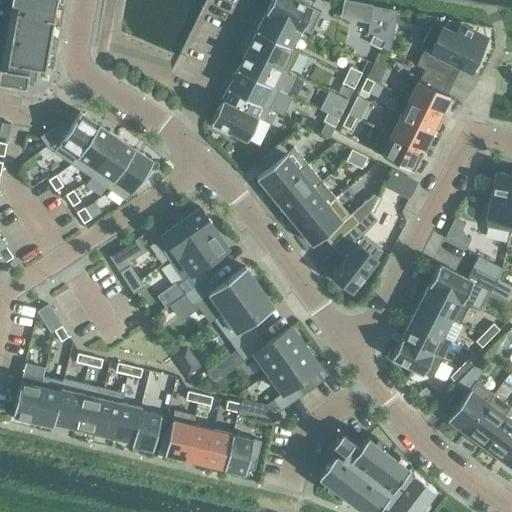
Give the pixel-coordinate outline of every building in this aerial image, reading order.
[(17,0),(5,68),(0,67),(0,81),(25,86),(26,80),(35,82),(37,68),(44,69),(53,19),(52,19),(54,9),(55,10),(56,0),(17,0)] [(271,0),(266,11),(302,29),(301,30),(310,34),(321,12),(308,5),(310,2),(306,0),(271,0)] [(372,5),(360,3),(357,20),(369,23),(372,5)] [(369,23),(367,33),(373,36),(384,41),(381,47),(390,51),(397,10),(372,5),(369,23)] [(301,30),(302,29),(266,11),(256,30),(299,51),(299,50),(290,46),(299,29),(301,30)] [(460,25),(455,34),(433,22),(421,46),(424,48),(416,65),(424,70),(448,81),(456,64),(470,71),(472,67),(476,69),(484,52),(480,50),(486,38),(460,25)] [(246,49),(289,70),(299,51),(256,30),(246,49)] [(373,36),(369,44),(380,49),(381,47),(384,41),(373,36)] [(280,90),(280,89),(271,85),(280,67),(289,71),(289,70),(246,49),(237,69),(280,90)] [(380,66),(374,63),(367,78),(373,80),(380,66)] [(346,75),(358,81),(362,73),(350,67),(346,75)] [(280,90),(237,69),(227,88),(270,109),(280,90)] [(409,76),(401,93),(441,113),(449,96),(442,92),(448,81),(424,70),(419,81),(409,76)] [(342,83),(354,89),(358,81),(346,75),(342,83)] [(374,82),(366,78),(360,89),(368,93),(374,82)] [(229,131),(247,140),(258,118),(255,117),(261,106),(269,110),(270,109),(227,88),(210,122),(214,123),(212,127),(228,135),(229,131)] [(441,113),(401,93),(391,112),(431,132),(437,120),(441,113)] [(327,113),(338,119),(342,111),(331,105),(327,113)] [(351,107),(348,114),(356,118),(360,120),(363,113),(351,107)] [(53,152),(72,164),(98,125),(79,112),(70,126),(62,121),(41,136),(48,146),(54,150),(53,152)] [(381,131),(422,151),(431,132),(391,112),(384,125),(381,131)] [(338,119),(327,113),(323,121),(335,127),(338,119)] [(350,129),(356,118),(348,114),(342,125),(350,129)] [(0,131),(0,135),(8,137),(10,124),(2,122),(0,131)] [(90,176),(116,137),(98,125),(72,164),(90,176)] [(381,131),(372,150),(412,170),(422,151),(381,131)] [(116,137),(90,176),(108,188),(134,149),(116,137)] [(257,177),(271,194),(300,170),(286,153),(288,152),(280,142),(261,158),(268,167),(257,177)] [(153,161),(134,149),(108,188),(126,201),(140,180),(143,182),(153,168),(150,166),(153,161)] [(353,165),(359,153),(351,149),(346,161),(353,165)] [(367,157),(359,153),(353,165),(361,169),(367,157)] [(271,194),(284,211),(314,187),(300,170),(271,194)] [(510,231),(511,219),(511,175),(496,172),(485,226),(510,231)] [(56,175),(48,180),(55,191),(63,186),(56,175)] [(327,203),(314,187),(284,211),(298,227),(327,203)] [(73,190),(65,195),(72,206),(80,201),(73,190)] [(373,195),(363,203),(370,212),(377,197),(373,195)] [(349,215),(334,197),(327,203),(298,227),(312,245),(324,235),(332,245),(355,226),(359,223),(351,213),(349,215)] [(84,207),(76,212),(83,223),(91,218),(84,207)] [(168,260),(213,228),(214,228),(199,207),(153,239),(168,260)] [(455,218),(449,227),(444,237),(455,243),(466,248),(471,238),(465,236),(462,229),(465,223),(455,218)] [(382,251),(363,236),(355,226),(332,245),(344,260),(332,275),(351,290),(355,285),(358,288),(369,274),(365,272),(382,251)] [(184,293),(211,274),(204,264),(227,248),(213,228),(168,260),(182,279),(176,283),(176,282),(157,295),(165,307),(184,293)] [(0,253),(6,262),(13,257),(6,246),(0,250),(0,253)] [(479,256),(473,268),(497,280),(502,268),(479,256)] [(439,264),(429,284),(471,306),(481,286),(491,291),(497,280),(473,268),(468,279),(439,264)] [(120,273),(133,293),(144,286),(131,266),(120,273)] [(259,287),(245,266),(219,285),(211,274),(184,293),(192,304),(196,301),(210,321),(222,313),(259,287)] [(471,306),(429,284),(419,302),(460,323),(469,305),(471,306)] [(235,349),(257,334),(249,324),(274,307),(259,287),(222,313),(237,333),(228,339),(235,349)] [(459,324),(460,323),(419,302),(410,320),(450,341),(451,340),(442,336),(451,319),(459,324)] [(37,311),(41,319),(53,312),(48,304),(37,311)] [(450,341),(410,320),(401,339),(441,359),(450,341)] [(491,338),(499,329),(493,323),(484,332),(491,338)] [(61,341),(69,336),(62,325),(54,330),(61,341)] [(253,353),(268,373),(305,346),(290,326),(264,345),(257,334),(235,349),(243,360),(253,353)] [(491,338),(484,332),(475,341),(482,347),(491,338)] [(432,378),(441,359),(401,339),(391,358),(397,360),(396,363),(407,369),(409,367),(432,378)] [(170,351),(187,375),(200,365),(186,346),(180,351),(177,346),(170,351)] [(305,346),(268,373),(282,393),(273,399),(281,410),(302,395),(294,384),(319,367),(305,346)] [(88,365),(90,356),(78,353),(75,362),(88,365)] [(102,359),(90,356),(88,365),(100,368),(102,359)] [(459,368),(465,374),(474,365),(468,359),(459,368)] [(130,366),(117,363),(115,371),(128,374),(130,366)] [(220,374),(214,365),(206,370),(213,379),(220,374)] [(466,394),(448,419),(466,433),(494,395),(476,381),(482,373),(474,365),(465,374),(456,383),(455,383),(466,394)] [(142,368),(130,366),(128,374),(140,377),(142,368)] [(450,377),(456,383),(465,374),(459,368),(450,377)] [(33,420),(43,376),(42,378),(22,373),(12,415),(33,420)] [(63,378),(62,381),(43,376),(33,420),(53,425),(54,423),(53,422),(64,378),(63,378)] [(73,427),(84,383),(64,378),(53,422),(54,423),(54,422),(73,427)] [(84,383),(73,427),(93,432),(103,388),(84,383)] [(93,432),(113,436),(123,392),(103,388),(93,432)] [(198,402),(200,394),(188,391),(186,400),(198,402)] [(113,436),(132,441),(133,441),(141,406),(122,402),(124,393),(123,392),(113,436)] [(210,405),(212,397),(200,394),(198,402),(210,405)] [(466,433),(484,446),(507,416),(505,414),(511,407),(494,395),(466,433)] [(237,412),(237,413),(250,416),(274,421),(275,414),(281,410),(273,399),(266,404),(241,398),(240,402),(239,403),(237,412)] [(239,403),(227,400),(225,409),(237,412),(239,403)] [(133,441),(132,441),(131,444),(153,449),(161,414),(141,409),(142,407),(141,406),(133,441)] [(484,446),(502,460),(511,446),(511,407),(505,414),(507,416),(484,446)] [(172,419),(164,454),(185,459),(193,424),(172,419)] [(213,429),(193,424),(185,459),(204,463),(213,429)] [(213,429),(204,463),(224,468),(233,433),(213,429)] [(233,433),(224,468),(245,473),(246,468),(246,469),(254,470),(261,440),(233,433)] [(317,476),(364,511),(375,511),(381,504),(392,511),(416,511),(435,488),(367,436),(359,446),(341,433),(334,442),(332,441),(325,450),(333,455),(317,476)] [(511,446),(502,460),(511,466),(511,446)]
